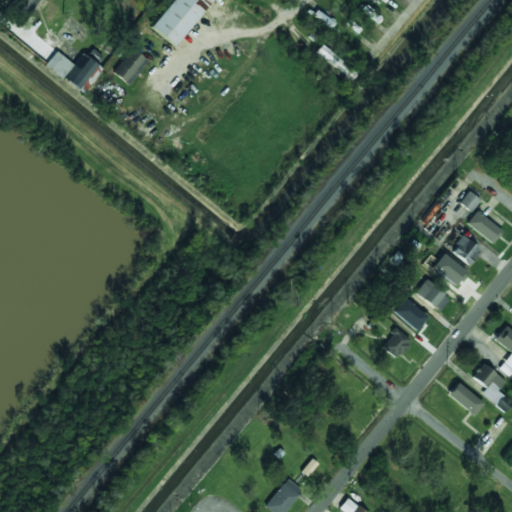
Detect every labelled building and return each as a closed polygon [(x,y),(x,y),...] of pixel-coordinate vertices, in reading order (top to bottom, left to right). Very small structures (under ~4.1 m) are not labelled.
[(11,0),(11,1),(28,14),(38,0),(11,0)] [(171,0),(150,28),(173,47),(211,0),(210,0),(171,0)] [(350,78),(355,72),(321,46),(316,53),(350,78)] [(128,86),(147,61),(131,49),(112,73),(128,86)] [(82,95),(101,69),(96,65),(102,57),(92,50),(87,58),(81,53),(72,65),(55,52),(44,66),(82,95)] [(456,204),(468,213),(477,201),(466,192),(456,204)] [(467,225),(487,242),(499,226),(479,210),(467,225)] [(479,251),(460,236),(448,250),(466,266),(479,251)] [(467,277),(435,252),(424,266),(455,291),(467,277)] [(437,311),(447,298),(424,280),(413,293),(437,311)] [(399,320),(415,332),(426,317),(410,305),(399,320)] [(511,317),(500,331),(511,340),(511,317)] [(380,347),(394,359),(409,342),(396,329),(380,347)] [(484,388),(479,394),(503,413),(510,403),(495,392),(503,382),(481,364),(470,377),(484,388)] [(467,418),(479,404),(458,387),(447,401),(467,418)] [(507,423),(496,416),(483,435),(494,442),(507,423)] [(300,471),(306,476),(316,464),(310,459),(300,471)] [(283,511),(299,489),(284,478),(263,508),(268,511),(283,511)] [(365,511),(345,498),(337,510),(339,511),(365,511)]
